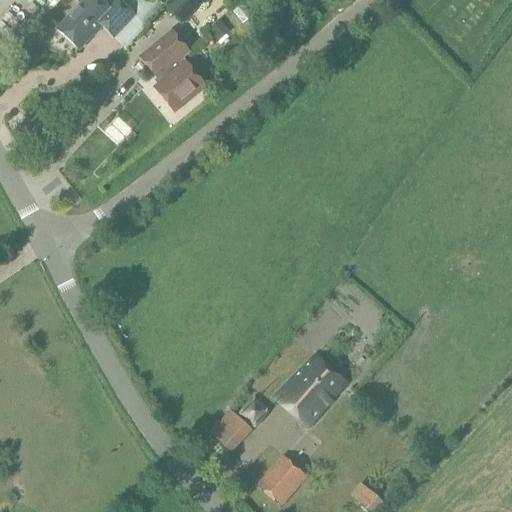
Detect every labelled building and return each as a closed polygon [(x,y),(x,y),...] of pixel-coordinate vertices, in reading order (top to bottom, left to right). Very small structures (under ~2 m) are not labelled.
[(112,0),(105,8),(96,0),(83,0),(56,30),(78,51),(100,27),(113,39),(133,17),(115,0),(112,0)] [(204,0),(175,0),(166,10),(181,24),(204,0)] [(253,18),(240,3),(208,29),(221,45),(253,18)] [(154,89),(173,113),(204,87),(181,60),(187,55),(169,34),(139,59),(157,80),(155,82),(158,86),(154,89)] [(308,427),(344,385),(314,357),(276,398),(308,427)] [(380,398),(395,382),(383,371),(368,388),(380,398)] [(230,453),(250,432),(229,413),(210,434),(230,453)] [(280,506),(305,478),(282,458),(257,487),(280,506)] [(364,489),(354,501),(367,511),(376,511),(382,505),(364,489)]
